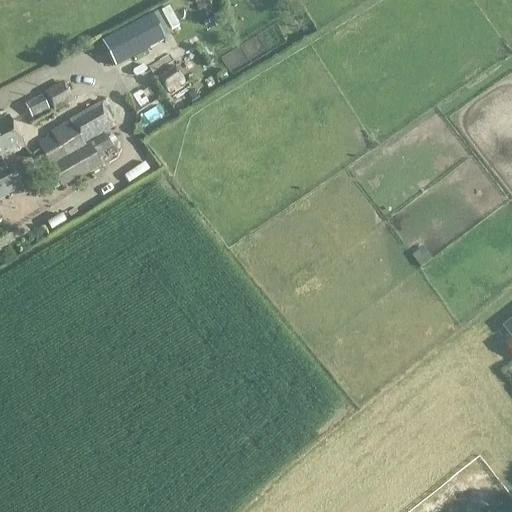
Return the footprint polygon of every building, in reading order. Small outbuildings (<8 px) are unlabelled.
[(152,16),(102,43),(116,68),(165,41),(152,16)] [(183,82),(195,77),(192,66),(205,61),(200,48),(174,56),(183,82)] [(122,93),(134,113),(164,95),(152,75),(122,93)] [(47,94),(52,109),(72,102),(66,87),(47,94)] [(25,106),(31,119),(48,111),(42,97),(26,105),(25,106)] [(69,125),(36,144),(49,168),(57,164),(88,146),(87,143),(115,128),(101,102),(67,121),(69,125)] [(0,161),(9,156),(24,148),(7,117),(0,120),(0,185),(10,180),(4,169),(0,162),(0,161)] [(89,145),(99,161),(105,158),(103,153),(112,148),(106,136),(89,145)] [(57,164),(49,168),(61,189),(68,185),(101,166),(99,161),(89,145),(88,146),(57,164)] [(67,219),(88,208),(83,199),(62,210),(67,219)]
